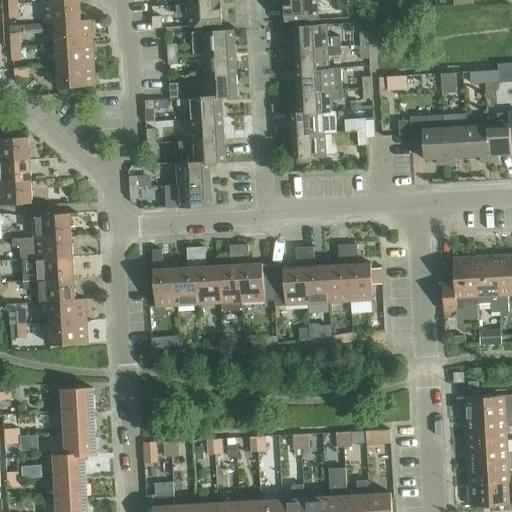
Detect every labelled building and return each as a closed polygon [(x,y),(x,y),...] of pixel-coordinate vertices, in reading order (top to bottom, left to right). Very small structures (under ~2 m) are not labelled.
[(82,22),(80,0),(43,2),(44,24),(82,22)] [(294,0),(284,1),(286,22),(318,20),(317,0),(294,0)] [(347,0),(337,0),(338,11),(348,11),(347,0)] [(19,18),(18,4),(9,5),(9,18),(19,18)] [(189,13),(190,28),(222,26),(220,5),(176,7),(176,14),(189,13)] [(162,18),(152,18),(153,30),(163,29),(162,18)] [(92,21),(82,22),(44,24),(24,25),(24,34),(49,33),(49,25),(54,25),(55,46),(93,44),(92,21)] [(294,28),(295,51),(341,49),(340,38),(327,38),(327,26),(294,28)] [(234,31),(192,33),(194,55),(203,54),(203,55),(235,53),(234,31)] [(359,32),(360,47),(369,47),(368,32),(359,32)] [(10,34),(11,48),(21,48),(20,34),(10,34)] [(94,65),(93,44),(55,46),(57,67),(94,65)] [(168,57),(177,56),(176,45),(167,45),(168,57)] [(361,60),(369,60),(369,47),(360,47),(361,60)] [(21,61),(21,48),(11,48),(12,62),(21,61)] [(341,56),(341,49),(295,51),(296,73),(341,71),(341,67),(329,68),(328,57),(341,56)] [(204,77),(236,75),(235,53),(203,55),(204,77)] [(177,56),(168,57),(169,65),(177,65),(177,56)] [(95,87),(94,65),(57,67),(58,89),(95,87)] [(15,79),(29,78),(29,69),(14,70),(15,79)] [(296,73),(298,95),(342,92),(341,71),(296,73)] [(498,71),(484,72),(485,84),(499,83),(498,71)] [(470,85),(485,84),(484,72),(470,73),(470,85)] [(455,74),(441,75),(441,86),(442,94),(457,93),(456,86),(455,74)] [(222,97),(237,97),(236,75),(204,77),(205,98),(222,97)] [(362,79),(363,91),(371,91),(370,78),(362,79)] [(170,85),(171,99),(179,99),(178,84),(170,85)] [(363,101),(372,100),(371,91),(363,91),(363,101)] [(336,112),(332,112),(331,100),(343,100),(342,92),(298,95),(299,114),(291,114),(291,116),(336,114),(336,112)] [(190,105),(190,110),(190,122),(223,120),(222,97),(205,98),(189,98),(189,99),(178,100),(178,106),(190,105)] [(154,101),(145,102),(145,110),(154,109),(154,101)] [(360,101),(349,102),(350,112),(360,111),(360,101)] [(511,156),(511,144),(511,112),(497,113),(498,125),(487,126),(489,163),(499,162),(498,156),(511,156)] [(337,134),(336,114),(291,116),(292,138),(325,136),(325,134),(337,134)] [(466,127),(465,127),(465,115),(443,116),(446,165),(456,165),(455,159),(467,158),(466,127)] [(437,166),(446,165),(443,116),(410,118),(410,122),(398,122),(399,136),(412,136),(422,135),(424,161),(436,160),(437,166)] [(223,120),(190,122),(192,143),(192,144),(224,142),(223,120)] [(351,121),(345,121),(346,132),(352,132),(357,131),(357,134),(374,133),(374,120),(373,120),(357,121),(351,121)] [(487,126),(466,127),(467,158),(479,158),(480,163),(489,163),(487,126)] [(155,130),(147,130),(147,144),(147,146),(156,145),(155,130)] [(358,146),(367,146),(367,138),(375,137),(374,133),(357,134),(358,146)] [(326,156),(325,136),(292,138),(293,158),(326,156)] [(0,139),(0,162),(30,160),(28,138),(0,139)] [(209,162),(209,163),(225,162),(224,142),(192,144),(192,143),(179,144),(180,152),(192,152),(193,163),(209,162)] [(156,145),(147,146),(148,153),(144,153),(145,166),(157,165),(156,145)] [(0,183),(31,182),(30,160),(0,162),(0,183)] [(176,164),(178,186),(210,184),(209,163),(209,162),(193,163),(176,164)] [(129,188),(138,188),(138,177),(129,178),(129,188)] [(0,206),(32,204),(31,182),(0,183),(0,206)] [(165,186),(165,194),(166,209),(179,208),(211,206),(210,184),(178,186),(165,186)] [(138,188),(129,188),(130,200),(139,200),(138,188)] [(70,213),(33,216),(34,238),(34,239),(71,236),(70,213)] [(36,260),(73,257),(71,236),(34,239),(34,238),(12,240),(13,248),(22,247),(23,261),(36,260)] [(341,265),(327,266),(329,303),(351,302),(347,244),(338,245),(339,259),(341,259),(341,265)] [(356,244),(347,244),(351,302),(373,300),(372,285),(371,269),(371,262),(356,263),(356,258),(357,258),(356,244)] [(248,245),(239,246),(243,303),(275,301),(273,271),(273,265),(263,265),(263,264),(255,264),(248,265),(248,260),(249,260),(248,245)] [(242,303),(243,303),(239,246),(230,246),(231,261),(232,261),(233,266),(219,267),(221,305),(221,310),(224,309),(224,311),(240,310),(240,309),(242,309),(242,303)] [(275,307),(286,306),(308,304),(304,247),(295,248),(296,262),(298,262),(298,267),(283,269),(283,270),(273,271),(275,301),(275,307)] [(314,247),(304,247),(308,304),(329,303),(327,266),(324,266),(314,266),(314,261),(315,261),(314,247)] [(189,269),(175,270),(178,307),(199,306),(196,248),(186,249),(187,264),(189,264),(189,269)] [(206,248),(196,248),(199,306),(221,305),(219,267),(205,268),(205,263),(207,263),(206,248)] [(155,309),(178,307),(175,270),(163,270),(163,266),(164,265),(163,251),(153,251),(154,266),(153,266),(155,309)] [(508,296),(511,295),(511,254),(497,255),(501,312),(509,312),(508,296)] [(493,313),(501,312),(497,255),(475,257),(478,297),(491,296),(493,313)] [(23,275),(24,283),(74,279),(73,257),(36,260),(37,274),(23,275)] [(457,311),(457,309),(462,309),(466,304),(478,303),(478,297),(475,257),(453,258),(455,283),(443,283),(445,312),(457,311)] [(381,268),(371,269),(372,285),(382,285),(381,268)] [(24,291),(38,290),(39,304),(48,304),(48,303),(76,301),(76,300),(74,279),(24,283),(24,291)] [(49,324),(86,322),(85,300),(76,300),(76,301),(48,303),(48,304),(49,324)] [(25,311),(16,312),(17,327),(26,326),(25,311)] [(88,344),(86,322),(49,324),(51,346),(88,344)] [(319,325),(309,325),(309,328),(310,339),(310,340),(320,338),(319,327),(319,325)] [(27,339),(26,326),(17,327),(17,340),(27,339)] [(309,328),(299,329),(300,342),(310,340),(310,339),(309,328)] [(500,331),(479,332),(480,341),(480,343),(480,347),(501,346),(501,341),(501,340),(500,331)] [(277,336),(266,337),(267,346),(278,345),(277,336)] [(163,338),(149,339),(150,343),(150,351),(164,350),(163,338)] [(453,373),(454,383),(464,383),(463,373),(453,373)] [(15,377),(0,379),(0,383),(1,389),(17,386),(15,377)] [(94,388),(63,390),(64,413),(95,411),(94,388)] [(11,392),(0,392),(0,400),(12,400),(11,392)] [(511,395),(465,398),(466,420),(511,417),(511,395)] [(96,432),(95,411),(64,413),(65,434),(96,432)] [(511,417),(466,420),(467,442),(507,439),(507,427),(511,426),(511,417)] [(19,428),(5,429),(5,437),(20,436),(19,428)] [(391,443),(390,429),(366,431),(367,444),(391,443)] [(65,434),(66,455),(86,455),(98,454),(96,432),(65,434)] [(345,447),(344,432),(336,432),(337,447),(345,447)] [(344,432),(345,447),(352,446),(352,432),(344,432)] [(302,449),(301,434),(293,435),(294,450),(302,449)] [(301,434),(302,449),(309,449),(309,434),(301,434)] [(20,444),(20,436),(5,437),(6,445),(20,444)] [(258,437),(259,452),(266,451),(266,436),(258,437)] [(259,452),(258,437),(250,437),(251,452),(259,452)] [(234,438),(226,439),(227,457),(235,457),(234,438)] [(216,454),(215,439),(207,440),(208,455),(216,454)] [(215,439),(216,454),(223,454),(222,439),(215,439)] [(467,442),(468,463),(511,460),(511,451),(508,452),(507,439),(467,442)] [(172,442),(173,457),(174,470),(182,470),(182,460),(179,460),(179,456),(180,456),(180,441),(172,442)] [(173,457),(172,442),(164,442),(165,457),(173,457)] [(144,443),(145,463),(158,462),(157,443),(144,443)] [(202,446),(194,447),(194,460),(203,459),(202,446)] [(54,456),(56,479),(87,477),(86,455),(66,455),(65,455),(54,456)] [(511,469),(511,460),(468,463),(469,485),(511,482),(511,481),(509,481),(509,469),(511,469)] [(34,467),(22,467),(22,472),(22,478),(34,477),(34,467)] [(22,472),(7,472),(8,480),(22,479),(22,478),(22,472)] [(88,499),(87,477),(56,479),(57,501),(88,499)] [(23,487),(22,479),(8,480),(8,488),(23,487)] [(358,495),(347,495),(348,511),(370,511),(369,494),(368,481),(357,482),(358,495)] [(511,482),(469,485),(470,507),(511,504),(511,482)] [(292,498),(283,499),(283,511),(305,511),(305,498),(304,484),(291,485),(292,498)] [(392,511),(391,493),(369,494),(370,511),(392,511)] [(348,511),(347,495),(326,496),(326,511),(348,511)] [(326,511),(326,496),(305,498),(305,511),(326,511)] [(88,511),(88,499),(57,501),(57,511),(88,511)] [(283,511),(283,499),(261,500),(262,511),(283,511)] [(262,511),(261,500),(240,501),(240,511),(262,511)] [(240,511),(240,501),(218,503),(218,511),(240,511)] [(218,511),(218,503),(197,504),(197,511),(218,511)]
